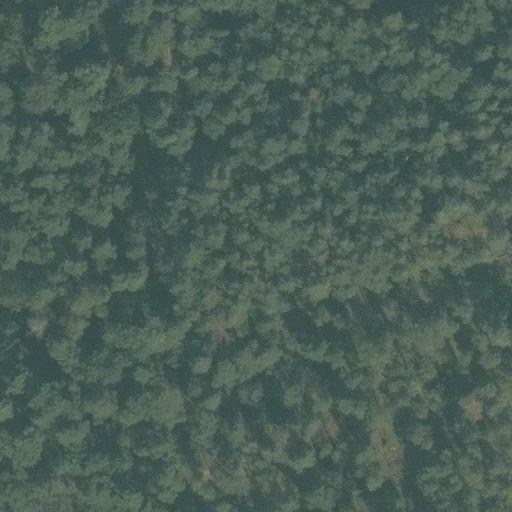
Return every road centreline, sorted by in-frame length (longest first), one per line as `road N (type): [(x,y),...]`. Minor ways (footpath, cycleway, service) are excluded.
road 1 (track): [(209,511),(105,0)]
road 2 (unknown): [(247,511),(214,324),(215,277),(169,62),(164,0)]
